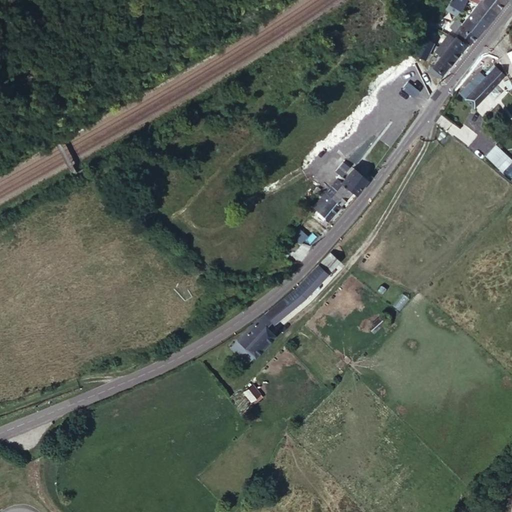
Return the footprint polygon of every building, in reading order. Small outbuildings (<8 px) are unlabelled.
[(493,16),(502,6),(495,0),(484,0),(480,5),(493,16)] [(484,26),(493,16),(480,5),(471,16),(484,26)] [(473,39),(484,26),(471,16),(461,28),(473,39)] [(439,17),(433,25),(438,29),(443,22),(439,17)] [(433,25),(424,39),(436,47),(439,43),(436,40),(442,32),(438,29),(433,25)] [(447,47),(457,53),(468,40),(456,31),(444,44),(447,47)] [(436,47),(424,39),(418,48),(430,56),(436,47)] [(436,80),(457,53),(447,47),(426,72),(436,80)] [(497,65),(486,77),(481,82),(466,98),(475,106),(505,73),(497,65)] [(481,82),(486,77),(481,72),(476,77),(481,82)] [(403,80),(398,88),(412,96),(417,89),(403,80)] [(499,169),(510,157),(497,145),(485,156),(499,169)] [(339,157),(333,166),(336,169),(343,160),(339,157)] [(353,190),(364,175),(347,163),(336,178),(347,187),(353,190)] [(347,187),(336,178),(331,185),(328,182),(324,187),(322,189),(338,200),(347,187)] [(319,193),(335,204),(338,200),(322,189),(319,193)] [(324,219),(335,204),(319,193),(309,208),(324,219)] [(289,233),(300,240),(307,230),(297,223),(289,233)] [(295,248),(300,240),(289,233),(279,247),(286,253),(291,246),(295,248)] [(341,260),(332,251),(298,287),(307,296),(341,260)] [(307,296),(298,287),(268,312),(273,319),(276,322),(307,296)] [(273,319),(268,312),(260,318),(267,325),(273,319)] [(254,325),(251,327),(240,340),(255,354),(275,333),(267,325),(260,318),(254,325)] [(382,324),(378,319),(370,326),(374,330),(382,324)] [(265,393),(257,383),(247,391),(256,401),(265,393)]
